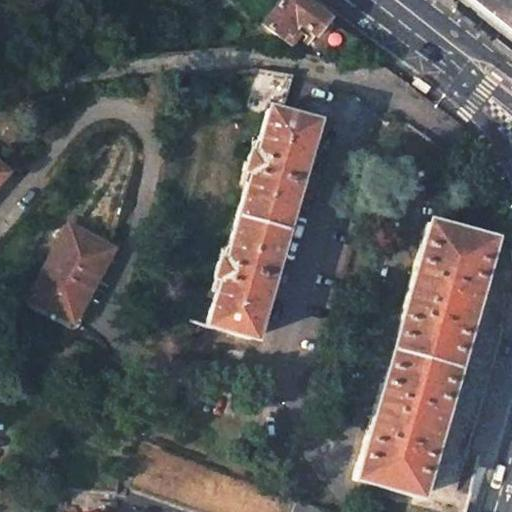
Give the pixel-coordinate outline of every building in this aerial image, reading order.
[(312,36),(326,19),(300,0),(279,0),(275,5),(260,25),(286,44),(291,45),(302,29),(312,36)] [(511,0),(461,0),(511,40),(511,0)] [(291,76),(257,70),(250,98),(282,107),(291,76)] [(311,123),(265,111),(252,159),(245,157),(241,174),(247,175),(223,261),(216,260),(211,277),(217,278),(204,326),(250,340),(311,123)] [(488,241),(425,224),(397,320),(401,321),(383,384),(379,383),(352,480),(414,498),(442,401),(438,400),(457,337),(460,338),(488,241)] [(109,250),(69,228),(31,298),(70,320),(109,250)] [(324,511),(296,501),(291,511),(324,511)]
